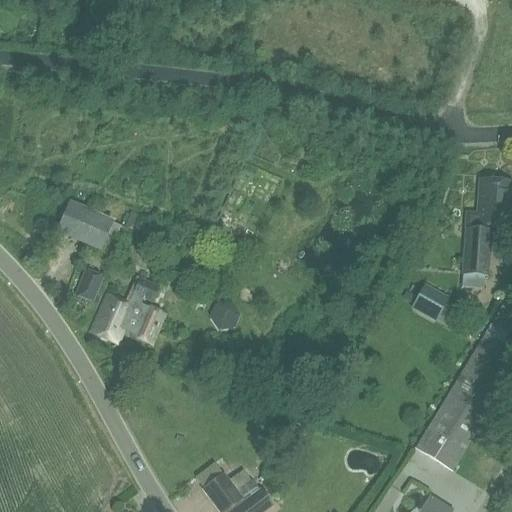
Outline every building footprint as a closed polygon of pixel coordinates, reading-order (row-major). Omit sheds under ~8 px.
[(27,164),(5,164),(5,183),(27,183),(27,164)] [(478,181),(476,213),(465,213),(461,276),(462,277),(461,288),(483,289),(484,278),(489,278),(492,217),(508,218),(508,210),(511,210),(511,198),(510,198),(511,183),(478,181)] [(59,227),(105,243),(115,214),(69,199),(59,227)] [(85,271),(74,297),(92,304),(103,279),(85,271)] [(151,344),(164,315),(144,306),(143,307),(139,305),(141,300),(149,303),(156,287),(140,280),(133,294),(133,293),(128,304),(106,295),(90,332),(117,344),(122,332),(151,344)] [(449,300),(424,286),(410,309),(435,323),(449,300)] [(511,308),(502,303),(414,449),(451,472),(511,370),(511,308)] [(219,478),(194,496),(206,511),(225,511),(238,503),(219,478)] [(265,511),(267,511),(273,507),(260,491),(259,492),(251,482),(240,490),(248,501),(232,511),(265,511)] [(426,505),(441,511),(449,511),(457,497),(435,486),(426,505)]
